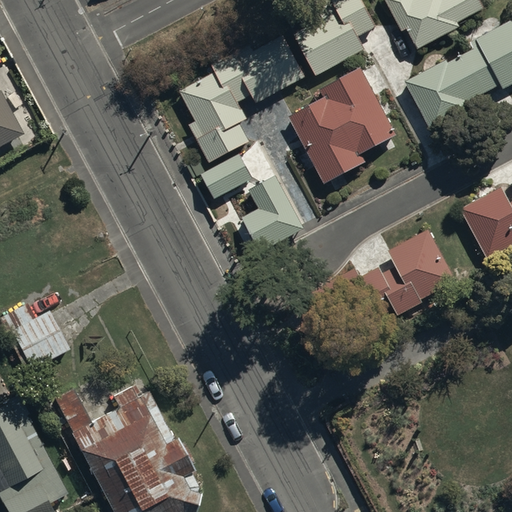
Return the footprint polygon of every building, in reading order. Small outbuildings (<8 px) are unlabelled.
[(317,0),(287,15),(315,70),(364,45),(358,32),(375,23),(363,0),(317,0)] [(386,0),(401,27),(406,24),(416,44),(458,22),(456,18),(482,4),(480,0),(386,0)] [(404,78),(430,126),(471,105),(468,98),(501,80),(503,84),(511,79),(511,11),(511,12),(511,15),(469,38),(473,45),(446,60),(444,57),(404,78)] [(189,121),(209,158),(248,136),(239,119),(247,114),(238,98),(250,92),(255,101),(307,72),(284,31),(254,48),(249,40),(222,54),(219,47),(206,54),(215,69),(180,88),(196,117),(189,121)] [(289,112),(324,180),(366,159),(361,149),(396,131),(361,63),(319,85),(324,94),(289,112)] [(0,141),(22,129),(0,88),(0,141)] [(239,149),(201,170),(215,194),(252,173),(239,149)] [(258,204),(241,213),(260,247),(304,223),(275,170),(248,185),(258,204)] [(500,183),(459,204),(485,255),(511,240),(511,197),(509,200),(500,183)] [(0,297),(66,258),(58,245),(70,238),(55,212),(43,219),(32,200),(0,218),(0,297)] [(428,226),(388,248),(396,262),(383,269),(380,263),(363,272),(374,293),(385,287),(398,311),(422,298),(420,295),(455,276),(428,226)] [(92,245),(65,259),(76,279),(102,265),(92,245)] [(47,307),(10,328),(32,367),(69,347),(47,307)] [(472,417),(496,460),(503,456),(506,463),(511,459),(511,354),(468,379),(471,385),(465,388),(479,413),(472,417)] [(52,395),(113,511),(190,511),(198,487),(187,482),(181,471),(192,465),(174,431),(162,437),(132,381),(110,392),(116,403),(88,418),(71,385),(52,395)] [(0,492),(9,511),(55,511),(48,497),(66,488),(18,393),(0,402),(0,492)] [(439,511),(429,491),(394,509),(395,511),(439,511)]
